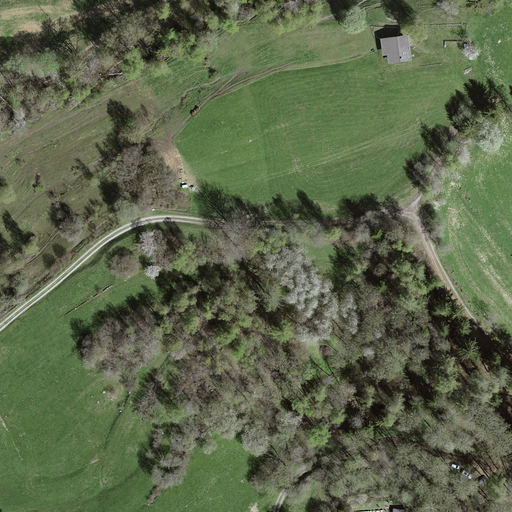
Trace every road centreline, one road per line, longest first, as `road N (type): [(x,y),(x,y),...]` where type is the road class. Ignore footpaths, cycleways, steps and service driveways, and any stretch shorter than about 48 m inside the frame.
road 1 (track): [(0,328),(135,224),(160,217),(326,231),(374,226),(407,208)]
road 2 (track): [(275,511),(277,497),(331,448),(365,322),(361,281),(374,226)]
road 3 (track): [(0,80),(93,43),(167,0)]
